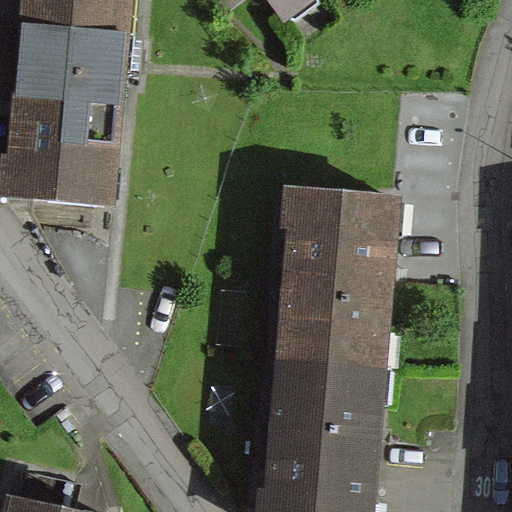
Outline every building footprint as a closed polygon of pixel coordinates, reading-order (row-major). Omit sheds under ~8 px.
[(119,0),(11,0),(9,29),(117,38),(119,0)] [(260,0),(279,23),(308,0),(260,0)] [(117,38),(9,29),(0,142),(0,204),(103,213),(111,115),(117,38)] [(382,375),(393,205),(278,198),(267,368),(382,375)] [(373,511),(382,375),(267,368),(257,511),(373,511)]
